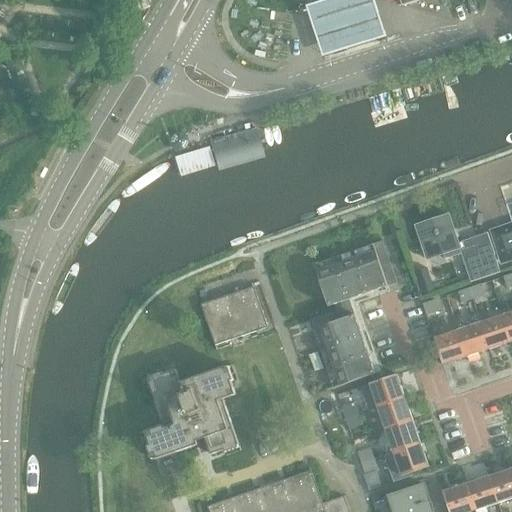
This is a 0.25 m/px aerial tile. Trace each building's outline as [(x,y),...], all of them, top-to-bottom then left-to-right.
[(372,0),(344,0),(306,12),(319,55),(384,36),(372,0)] [(265,160),(257,133),(173,158),(180,177),(218,166),(220,173),(265,160)] [(511,184),(503,187),(507,200),(511,198),(511,184)] [(449,216),(416,226),(426,260),(444,255),(445,260),(460,255),(470,282),(501,271),(495,254),(486,233),(473,237),(458,243),(449,216)] [(511,224),(491,232),(502,263),(511,259),(511,224)] [(327,308),(396,284),(381,241),(371,245),(373,252),(315,273),(327,308)] [(413,271),(422,297),(437,292),(428,266),(413,271)] [(507,290),(511,288),(511,274),(503,278),(507,290)] [(482,285),(468,290),(472,301),(486,297),(482,285)] [(462,305),(472,301),(468,290),(458,293),(462,305)] [(226,297),(227,300),(228,299),(240,334),(253,330),(254,333),(267,329),(254,291),(242,295),(241,291),(226,297)] [(241,337),(240,334),(228,299),(227,300),(216,303),(215,300),(201,305),(214,343),(228,339),(229,342),(241,337)] [(426,316),(438,312),(434,301),(422,305),(426,316)] [(340,386),(375,374),(368,355),(373,353),(366,333),(360,335),(350,305),(337,310),(338,311),(309,321),(313,331),(319,329),(340,386)] [(511,312),(502,316),(511,343),(511,342),(511,312)] [(502,316),(479,324),(488,351),(511,343),(502,316)] [(479,324),(457,331),(466,358),(488,351),(479,324)] [(443,366),(466,358),(457,331),(434,339),(443,366)] [(317,353),(309,356),(312,364),(320,361),(317,353)] [(320,361),(312,364),(315,372),(323,369),(320,361)] [(223,400),(235,396),(226,368),(180,384),(175,371),(148,380),(163,426),(146,432),(156,460),(207,443),(211,455),(238,446),(223,400)] [(370,385),(378,409),(405,399),(397,376),(370,385)] [(378,409),(386,431),(413,422),(405,399),(378,409)] [(341,407),(346,420),(358,416),(354,403),(341,407)] [(362,426),(358,416),(346,420),(349,431),(362,426)] [(386,431),(394,454),(421,445),(413,422),(386,431)] [(421,445),(394,454),(384,457),(393,483),(412,477),(411,474),(429,468),(421,445)] [(357,454),(361,465),(374,461),(370,449),(357,454)] [(378,472),(374,461),(361,465),(365,476),(378,472)] [(511,468),(490,476),(499,504),(511,499),(511,468)] [(348,511),(344,497),(322,504),(312,474),(300,478),(300,475),(284,480),(285,483),(286,483),(295,511),(348,511)] [(490,476),(466,484),(476,511),(487,511),(486,508),(499,504),(490,476)] [(258,489),(259,492),(260,492),(266,511),(295,511),(286,483),(285,483),(275,487),(274,484),(258,489)] [(383,498),(388,511),(432,511),(423,484),(383,498)] [(449,511),(474,511),(476,511),(466,484),(443,492),(449,511)] [(233,498),(234,500),(238,511),(266,511),(260,492),(259,492),(249,495),(248,493),(233,498)] [(238,511),(234,500),(223,504),(222,501),(207,506),(208,511),(238,511)]
